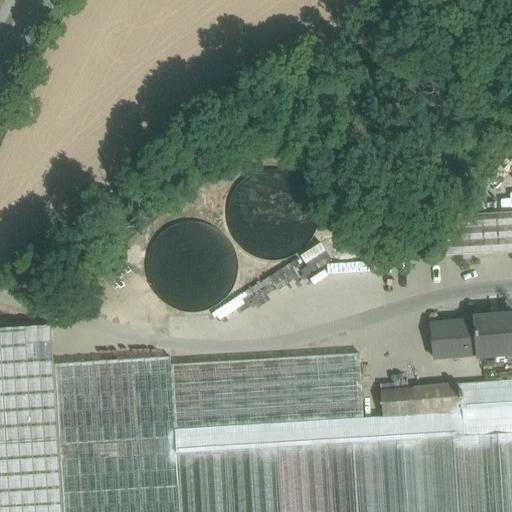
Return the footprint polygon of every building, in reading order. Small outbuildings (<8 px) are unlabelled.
[(511,213),(457,217),(458,229),(442,230),(444,257),(511,252),(511,213)] [(300,260),(231,295),(241,316),(311,281),(300,260)] [(475,322),(431,325),(435,360),(478,356),(478,358),(511,355),(511,316),(474,320),(475,322)] [(52,327),(0,330),(0,511),(63,511),(55,366),(54,366),(52,327)] [(359,354),(171,366),(171,358),(55,366),(63,511),(511,511),(511,381),(459,385),(461,411),(417,415),(417,422),(384,424),(383,418),(364,420),(359,354)] [(459,384),(381,392),(383,418),(384,424),(417,422),(417,415),(461,411),(459,385),(459,384)]
